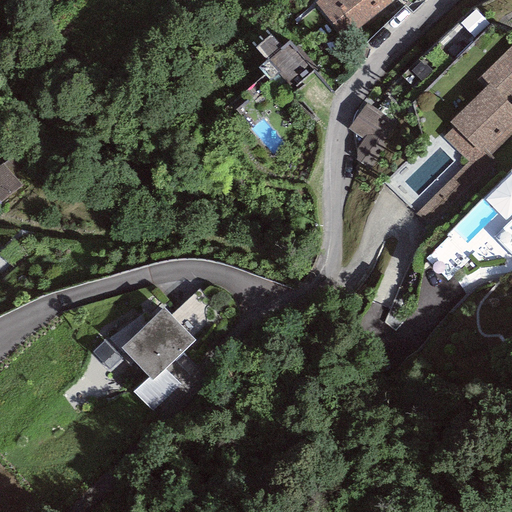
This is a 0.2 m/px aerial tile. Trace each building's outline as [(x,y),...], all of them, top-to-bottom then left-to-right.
[(318,0),(315,3),(344,39),(393,0),(318,0)] [(474,11),(405,79),(422,95),(490,28),(474,11)] [(270,34),(255,48),(266,60),(258,68),(270,80),(277,74),(294,93),(303,85),(300,83),(314,71),(316,73),(320,70),(297,45),(296,47),(289,40),(281,47),(270,34)] [(511,46),(481,77),(488,85),(448,123),(453,128),(443,137),(468,163),(414,215),(432,233),(501,166),(491,156),(511,136),(511,46)] [(401,125),(366,102),(348,129),(364,139),(352,158),(371,170),(401,125)] [(22,186),(2,163),(0,164),(0,201),(2,203),(22,186)] [(511,221),(495,238),(511,255),(511,221)] [(199,289),(171,314),(195,341),(223,315),(199,289)] [(171,314),(164,308),(121,348),(148,377),(152,381),(164,369),(195,341),(171,314)] [(180,385),(164,369),(152,381),(148,377),(134,392),(154,412),(180,385)]
